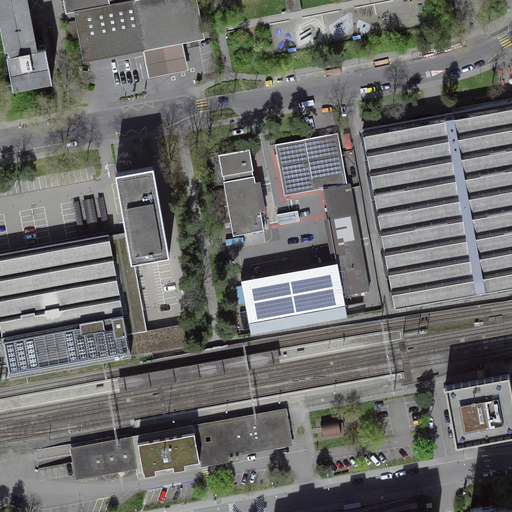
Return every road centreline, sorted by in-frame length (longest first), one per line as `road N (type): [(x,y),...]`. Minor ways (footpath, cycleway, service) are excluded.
road 1 (tertiary): [(0,146),(434,67),(511,39)]
road 2 (residential): [(239,511),(511,465)]
